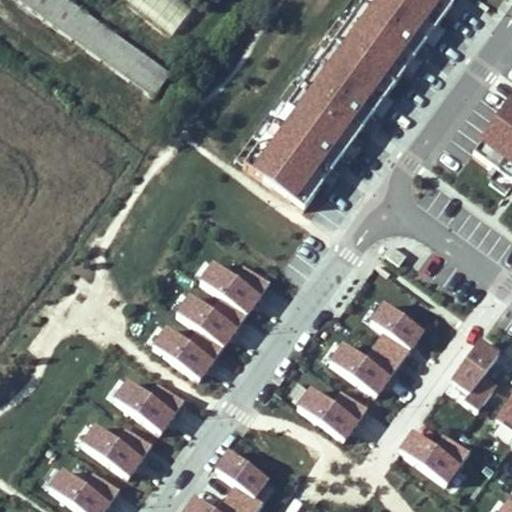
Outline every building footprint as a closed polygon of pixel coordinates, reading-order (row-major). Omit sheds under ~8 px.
[(12,0),(151,100),(168,78),(60,0),(12,0)] [(134,0),(170,35),(192,12),(179,0),(134,0)] [(447,6),(439,0),(384,0),(257,177),(300,208),(447,6)] [(511,105),(507,102),(473,144),(511,172),(511,105)] [(211,267),(197,287),(217,301),(246,321),(260,302),(231,281),(211,267)] [(240,269),(231,281),(260,302),(268,290),(240,269)] [(209,312),(189,298),(174,318),(194,333),(223,353),(237,333),(209,312)] [(246,321),(217,301),(209,312),(237,333),(246,321)] [(383,305),(368,326),(385,338),(409,355),(424,333),(383,305)] [(187,342),(167,328),(151,350),(199,386),(216,363),(187,342)] [(216,363),(223,353),(194,333),(187,342),(216,363)] [(385,338),(375,352),(399,369),(409,355),(385,338)] [(478,346),(450,384),(469,397),(484,377),(497,359),(478,346)] [(343,348),(329,368),(376,400),(390,380),(367,363),(343,348)] [(375,352),(367,363),(390,380),(399,369),(375,352)] [(498,387),(484,377),(469,397),(463,406),(477,416),(498,387)] [(147,399),(126,385),(113,403),(162,437),(176,418),(147,399)] [(156,386),(147,399),(176,418),(184,407),(156,386)] [(304,388),(290,407),(341,444),(355,424),(330,407),(304,388)] [(339,394),(330,407),(355,424),(364,412),(339,394)] [(511,401),(495,425),(511,436),(511,401)] [(114,444),(94,429),(79,449),(128,484),(143,464),(114,444)] [(123,432),(114,444),(143,464),(152,451),(123,432)] [(412,437),(398,457),(445,491),(460,472),(432,451),(412,437)] [(442,438),(432,451),(460,472),(470,458),(442,438)] [(229,455),(214,475),(232,488),(251,502),(267,482),(229,455)] [(82,489),(61,474),(46,495),(69,511),(108,511),(111,508),(82,489)] [(92,476),(82,489),(111,508),(120,496),(92,476)] [(232,488),(222,501),(235,511),(257,511),(260,509),(251,502),(232,488)] [(235,511),(222,501),(213,511),(235,511)] [(209,511),(195,502),(187,511),(209,511)]
